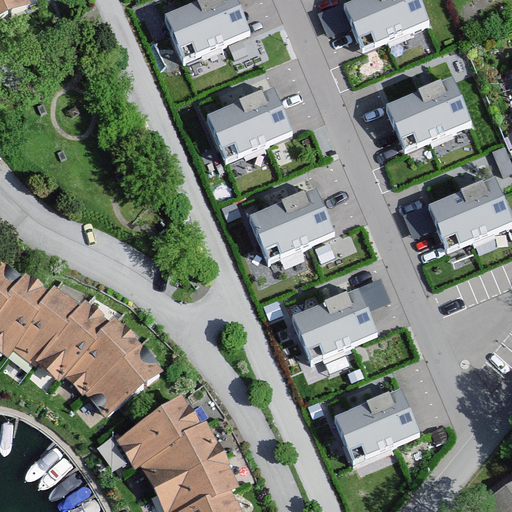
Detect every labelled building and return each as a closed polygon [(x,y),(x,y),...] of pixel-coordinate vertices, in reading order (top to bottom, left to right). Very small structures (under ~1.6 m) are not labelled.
[(0,0),(0,18),(27,6),(24,0),(0,0)] [(234,0),(217,0),(165,21),(184,65),(250,38),(234,0)] [(416,0),(370,0),(343,11),(362,55),(428,28),(416,0)] [(453,85),(386,112),(404,156),(471,129),(453,85)] [(274,95),(208,123),(226,166),(292,139),(274,95)] [(401,187),(406,210),(428,206),(424,183),(401,187)] [(511,222),(496,184),(429,212),(448,256),(511,228),(511,222)] [(316,194),(250,222),(268,266),(334,238),(316,194)] [(0,358),(54,383),(108,425),(170,382),(112,323),(39,288),(1,266),(0,266),(0,358)] [(370,311),(392,302),(382,278),(359,287),(370,311)] [(360,295),(293,323),(312,367),(378,339),(360,295)] [(401,395),(335,423),(353,467),(420,439),(401,395)] [(248,511),(237,490),(222,459),(203,429),(180,402),(121,447),(139,466),(156,491),(166,511),(248,511)] [(511,511),(511,485),(482,505),(486,511),(511,511)]
